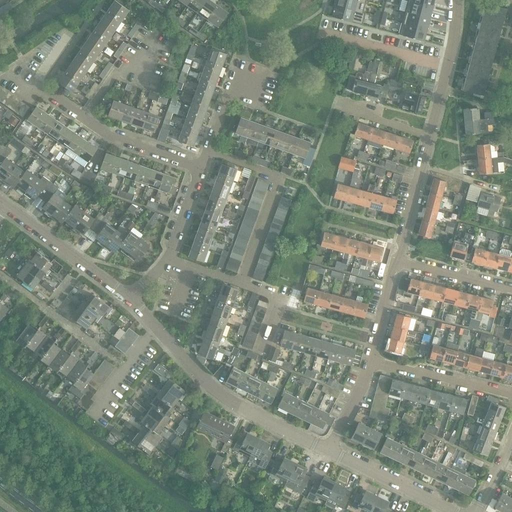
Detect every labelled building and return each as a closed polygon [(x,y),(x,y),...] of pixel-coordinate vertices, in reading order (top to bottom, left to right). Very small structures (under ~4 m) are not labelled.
[(150,0),(148,3),(155,8),(157,4),(151,0),(150,0)] [(190,0),(187,6),(197,13),(205,0),(190,0)] [(207,0),(205,0),(197,13),(207,20),(217,6),(207,0)] [(359,0),(335,0),(334,5),(363,13),(366,2),(359,0)] [(114,1),(107,11),(121,21),(129,11),(114,1)] [(407,1),(404,12),(429,19),(432,8),(407,1)] [(3,7),(5,11),(13,6),(10,2),(3,7)] [(155,8),(162,13),(165,9),(157,4),(155,8)] [(334,5),(331,17),(362,25),(365,13),(363,13),(334,5)] [(217,6),(207,20),(217,27),(227,14),(217,6)] [(462,91),(483,97),(486,83),(494,56),(497,43),(501,29),(504,16),(505,16),(506,10),(495,7),(494,12),(483,10),(479,23),(476,37),(469,64),(465,78),(462,91)] [(107,11),(100,21),(114,31),(121,21),(107,11)] [(404,12),(401,23),(426,30),(429,19),(404,12)] [(168,17),(175,22),(178,19),(171,14),(168,17)] [(175,22),(182,27),(185,24),(178,19),(175,22)] [(100,21),(93,31),(107,41),(114,31),(100,21)] [(137,22),(132,29),(136,31),(141,24),(137,22)] [(401,23),(398,35),(423,41),(426,30),(401,23)] [(188,32),(195,36),(198,33),(191,28),(188,32)] [(127,36),(131,38),(136,31),(132,29),(127,36)] [(93,31),(86,42),(100,51),(107,41),(93,31)] [(195,36),(203,41),(205,38),(198,33),(195,36)] [(86,42),(79,52),(93,62),(100,51),(86,42)] [(123,42),(118,49),(122,52),(126,45),(123,42)] [(191,45),(188,54),(193,56),(195,51),(196,52),(197,47),(191,45)] [(113,56),(117,59),(122,52),(118,49),(113,56)] [(211,49),(207,61),(222,66),(226,54),(211,49)] [(79,52),(72,62),(86,72),(93,62),(79,52)] [(188,54),(184,65),(189,67),(193,56),(188,54)] [(205,67),(203,72),(218,78),(222,66),(207,61),(203,59),(200,65),(205,67)] [(375,60),(374,64),(366,96),(380,99),(380,97),(385,99),(389,85),(383,84),(383,87),(373,84),(378,65),(379,61),(375,60)] [(72,62),(65,72),(79,82),(86,72),(72,62)] [(108,62),(104,69),(107,72),(112,65),(108,62)] [(346,88),(352,90),(352,92),(366,96),(374,64),(369,62),(366,72),(365,72),(364,75),(358,73),(355,75),(355,77),(349,76),(346,88)] [(184,65),(181,72),(179,76),(185,79),(189,67),(184,65)] [(99,76),(102,79),(107,72),(104,69),(99,76)] [(71,92),(79,82),(65,72),(57,83),(71,92)] [(203,72),(199,84),(214,89),(218,78),(203,72)] [(389,86),(401,89),(403,82),(390,79),(389,86)] [(177,82),(175,88),(181,90),(183,84),(177,82)] [(94,83),(89,90),(93,92),(98,85),(94,83)] [(199,84),(194,95),(209,100),(214,89),(199,84)] [(84,97),(88,99),(93,92),(89,90),(84,97)] [(13,97),(8,93),(1,104),(6,107),(13,97)] [(404,99),(403,105),(402,109),(409,110),(420,113),(424,98),(406,93),(404,99)] [(194,95),(190,106),(205,112),(209,100),(194,95)] [(159,96),(157,102),(166,105),(168,99),(159,96)] [(13,97),(6,107),(11,111),(18,101),(13,97)] [(167,111),(180,116),(182,111),(179,110),(181,103),(177,102),(171,100),(167,111)] [(16,114),(23,104),(18,101),(11,111),(16,114)] [(107,117),(120,121),(125,106),(113,101),(107,117)] [(23,104),(16,114),(21,118),(28,108),(23,104)] [(125,106),(120,121),(131,125),(136,110),(125,106)] [(190,106),(186,118),(201,123),(205,112),(190,106)] [(26,121),(37,128),(47,115),(36,107),(26,121)] [(463,109),(464,121),(479,120),(479,119),(478,108),(463,109)] [(8,120),(12,114),(6,110),(3,116),(8,120)] [(136,110),(131,125),(143,129),(148,114),(136,110)] [(148,114),(143,129),(154,133),(159,118),(148,114)] [(12,115),(7,122),(14,127),(18,120),(12,115)] [(47,115),(37,128),(47,135),(56,122),(47,115)] [(186,118),(182,129),(197,135),(201,123),(186,118)] [(234,134),(241,136),(239,141),(244,143),(252,123),(240,118),(234,134)] [(465,135),(480,134),(488,133),(488,126),(494,125),(493,118),(484,119),(479,119),(479,120),(464,121),(465,135)] [(56,122),(47,135),(57,142),(67,129),(56,122)] [(252,123),(244,143),(244,144),(245,142),(248,144),(250,139),(258,142),(264,127),(252,123)] [(371,128),(358,123),(357,126),(354,135),(368,140),(371,128)] [(264,127),(258,142),(269,146),(275,131),(264,127)] [(161,128),(156,141),(164,144),(169,131),(167,130),(161,128)] [(371,128),(368,140),(381,144),(385,132),(371,128)] [(67,129),(57,142),(67,149),(76,136),(67,129)] [(193,147),(197,135),(182,129),(177,141),(193,147)] [(275,131),(269,146),(281,150),(286,135),(275,131)] [(385,132),(381,144),(395,149),(399,137),(385,132)] [(25,135),(21,141),(26,144),(30,139),(25,135)] [(286,135),(281,150),(292,154),(297,139),(286,135)] [(76,136),(67,149),(77,156),(86,142),(76,136)] [(399,137),(395,149),(409,153),(413,141),(399,137)] [(12,138),(9,143),(15,147),(18,142),(12,138)] [(297,139),(292,154),(304,159),(310,143),(297,139)] [(86,142),(77,156),(87,163),(97,149),(86,142)] [(489,144),(477,145),(478,160),(504,158),(504,153),(497,153),(497,152),(490,152),(489,144)] [(26,156),(30,151),(24,147),(21,152),(26,156)] [(0,181),(2,183),(14,166),(5,159),(10,152),(5,149),(0,154),(0,181)] [(45,149),(41,155),(46,158),(50,153),(49,152),(50,150),(48,149),(47,151),(45,149)] [(100,169),(112,173),(117,158),(106,154),(100,169)] [(341,157),(337,168),(352,172),(353,170),(354,165),(355,161),(353,161),(342,158),(341,157)] [(117,158),(112,173),(124,177),(129,162),(117,158)] [(504,158),(478,160),(479,175),(499,173),(498,163),(504,163),(504,158)] [(46,169),(50,164),(44,160),(41,165),(46,169)] [(385,163),(384,167),(394,170),(395,165),(396,163),(386,160),(385,163)] [(129,162),(124,177),(135,181),(140,166),(129,162)] [(65,163),(61,169),(66,172),(70,167),(65,163)] [(222,165),(217,176),(232,182),(236,170),(233,169),(226,166),(222,165)] [(395,165),(394,170),(404,174),(405,168),(395,165)] [(14,166),(2,183),(8,187),(10,185),(13,188),(15,185),(24,173),(14,166)] [(140,166),(135,181),(146,185),(151,170),(140,166)] [(15,185),(18,187),(16,190),(23,195),(36,177),(26,170),(24,173),(15,185)] [(84,170),(79,180),(84,183),(90,172),(84,170)] [(151,170),(146,185),(158,190),(164,175),(151,170)] [(91,173),(86,184),(91,186),(97,176),(91,173)] [(391,180),(400,183),(402,177),(393,174),(391,180)] [(36,177),(23,195),(29,200),(31,197),(34,199),(36,197),(41,200),(53,185),(52,185),(56,178),(52,175),(48,181),(43,176),(40,180),(36,177)] [(164,175),(158,190),(170,194),(174,195),(177,187),(173,185),(175,179),(164,175)] [(250,175),(245,186),(251,188),(255,177),(250,175)] [(217,176),(213,188),(228,193),(232,182),(217,176)] [(433,179),(429,193),(444,197),(445,193),(443,192),(445,182),(433,179)] [(258,180),(256,185),(267,189),(269,184),(258,180)] [(74,181),(70,186),(75,189),(79,184),(74,181)] [(98,189),(105,192),(107,186),(100,184),(98,189)] [(336,184),(333,198),(344,201),(348,187),(336,184)] [(360,191),(356,204),(368,207),(372,194),(375,186),(369,184),(367,192),(360,191)] [(478,202),(481,187),(470,184),(466,198),(478,202)] [(43,214),(50,218),(62,201),(53,194),(57,189),(53,185),(41,200),(46,204),(42,208),(45,211),(43,214)] [(256,185),(254,190),(265,195),(267,189),(256,185)] [(344,201),(356,204),(360,191),(348,187),(344,201)] [(213,188),(209,199),(224,204),(228,193),(213,188)] [(254,190),(252,196),(263,200),(265,195),(254,190)] [(96,192),(92,196),(97,201),(101,196),(96,192)] [(429,193),(425,207),(438,210),(440,200),(443,200),(444,197),(429,193)] [(481,193),(477,207),(488,210),(487,214),(493,216),(494,212),(496,213),(500,199),(481,193)] [(372,194),(368,207),(380,211),(384,197),(372,194)] [(252,196),(250,202),(261,206),(263,200),(252,196)] [(384,197),(380,211),(392,214),(397,198),(391,196),(390,199),(384,197)] [(281,197),(279,202),(289,206),(291,201),(281,197)] [(209,199),(205,211),(219,216),(224,204),(209,199)] [(62,201),(50,218),(56,223),(58,220),(62,223),(64,220),(63,220),(72,209),(72,208),(62,201)] [(468,201),(466,207),(473,209),(475,203),(468,201)] [(154,202),(152,208),(156,209),(161,212),(163,206),(158,204),(154,202)] [(250,202),(248,208),(259,212),(261,206),(250,202)] [(279,202),(277,207),(287,211),(289,206),(279,202)] [(63,220),(64,220),(67,223),(65,225),(71,230),(84,213),(85,214),(88,209),(86,207),(82,211),(74,205),(72,208),(72,209),(63,220)] [(132,205),(128,211),(132,214),(136,208),(132,205)] [(277,207),(275,212),(285,216),(287,211),(277,207)] [(425,207),(422,220),(437,225),(438,221),(435,220),(437,213),(438,210),(425,207)] [(248,208),(246,213),(257,217),(259,212),(248,208)] [(84,213),(71,230),(78,235),(79,232),(83,235),(87,228),(92,232),(107,212),(106,211),(102,216),(99,213),(93,220),(85,214),(84,213)] [(205,211),(201,222),(215,227),(219,216),(205,211)] [(107,212),(92,232),(97,235),(95,238),(98,240),(96,243),(102,248),(115,230),(106,223),(108,220),(107,219),(110,214),(107,212)] [(275,212),(273,218),(283,221),(285,216),(275,212)] [(155,213),(151,218),(156,222),(160,217),(155,213)] [(246,213),(244,219),(255,223),(257,217),(246,213)] [(152,227),(156,222),(151,218),(147,223),(152,227)] [(273,218),(271,223),(281,226),(283,221),(273,218)] [(244,219),(242,224),(253,229),(255,223),(244,219)] [(430,238),(433,228),(436,229),(437,225),(422,220),(418,235),(430,238)] [(130,221),(126,227),(131,230),(132,228),(135,225),(130,221)] [(201,222),(197,234),(211,239),(215,227),(201,222)] [(271,223),(269,228),(279,232),(281,226),(271,223)] [(242,224),(239,231),(251,234),(253,229),(242,224)] [(119,246),(122,248),(120,251),(126,256),(139,239),(142,235),(132,228),(131,230),(130,232),(129,231),(125,237),(125,238),(119,246)] [(269,228),(268,233),(278,236),(279,232),(269,228)] [(115,230),(102,248),(109,252),(111,250),(115,253),(119,246),(125,238),(125,237),(115,230)] [(239,231),(238,236),(249,240),(251,234),(239,231)] [(320,246),(332,249),(336,236),(324,232),(320,246)] [(268,233),(266,238),(276,242),(278,236),(268,233)] [(472,252),(476,236),(465,233),(463,243),(454,241),(450,256),(463,260),(466,251),(472,252)] [(197,234),(192,245),(207,251),(211,239),(197,234)] [(238,236),(236,241),(246,245),(249,240),(238,236)] [(336,236),(332,249),(339,251),(337,257),(342,258),(347,239),(336,236)] [(266,238),(264,243),(274,247),(276,242),(266,238)] [(139,239),(126,256),(133,261),(135,258),(138,260),(149,246),(139,239)] [(347,239),(342,258),(341,262),(339,270),(344,272),(348,254),(355,255),(359,242),(347,239)] [(236,241),(234,246),(245,251),(246,245),(236,241)] [(363,266),(362,269),(360,268),(358,275),(362,276),(371,245),(359,242),(355,255),(363,257),(360,265),(363,266)] [(264,243),(262,248),(272,252),(274,247),(264,243)] [(203,262),(207,251),(192,245),(188,257),(203,262)] [(371,245),(362,276),(367,278),(369,271),(370,268),(372,260),(379,262),(383,248),(371,245)] [(234,246),(231,253),(242,257),(245,251),(234,246)] [(262,248),(260,254),(270,257),(272,252),(262,248)] [(471,262),(483,265),(487,252),(475,248),(471,262)] [(29,259),(46,272),(49,267),(57,274),(63,266),(53,259),(51,262),(37,252),(31,260),(30,259),(29,259)] [(487,252),(483,265),(495,269),(499,255),(487,252)] [(231,253),(229,259),(240,263),(242,257),(231,253)] [(260,254),(259,258),(269,262),(270,257),(260,254)] [(311,262),(315,263),(320,265),(322,258),(313,255),(311,262)] [(499,255),(495,269),(507,272),(511,258),(499,255)] [(19,264),(40,280),(46,272),(29,259),(29,260),(25,256),(19,264)] [(217,267),(222,269),(226,258),(221,256),(217,267)] [(259,258),(257,263),(267,267),(269,262),(259,258)] [(229,259),(227,264),(238,268),(240,263),(229,259)] [(257,263),(255,269),(265,272),(267,267),(257,263)] [(33,288),(40,280),(19,264),(19,265),(23,268),(17,276),(33,288)] [(227,264),(225,269),(236,273),(238,268),(227,264)] [(255,269),(253,273),(263,277),(265,272),(255,269)] [(253,273),(251,279),(261,282),(263,277),(253,273)] [(361,279),(360,285),(372,288),(374,282),(361,279)] [(410,279),(407,291),(403,291),(402,297),(410,298),(412,294),(419,296),(423,282),(410,279)] [(84,285),(79,281),(76,284),(82,289),(84,285)] [(423,282),(419,296),(430,299),(434,285),(423,282)] [(223,285),(218,296),(233,301),(237,290),(223,285)] [(434,285),(430,299),(442,302),(446,288),(434,285)] [(303,301),(315,305),(319,291),(307,288),(303,301)] [(446,288),(442,302),(454,305),(458,292),(446,288)] [(319,291),(315,305),(327,308),(331,295),(319,291)] [(458,292),(454,305),(466,308),(470,295),(458,292)] [(84,300),(103,315),(109,307),(93,294),(87,302),(84,300)] [(331,295),(327,308),(340,311),(343,298),(331,295)] [(470,319),(468,328),(473,329),(481,298),(470,295),(466,308),(472,310),(470,318),(470,319)] [(218,296),(214,308),(229,313),(231,307),(236,310),(238,303),(233,301),(218,296)] [(343,298),(340,311),(352,314),(355,301),(343,298)] [(481,298),(473,329),(477,330),(480,321),(481,321),(483,313),(490,315),(489,317),(495,319),(497,308),(492,307),(493,301),(481,298)] [(78,308),(93,320),(99,312),(103,315),(84,300),(78,308)] [(256,305),(266,309),(268,304),(259,300),(258,300),(256,305)] [(355,301),(352,314),(364,318),(368,305),(355,301)] [(0,302),(0,319),(8,309),(0,302)] [(403,304),(402,310),(413,313),(415,307),(403,304)] [(254,310),(264,314),(266,309),(256,305),(254,310)] [(86,328),(93,320),(78,308),(71,317),(86,328)] [(214,308),(210,319),(225,324),(229,313),(214,308)] [(264,314),(254,310),(253,316),(263,319),(264,314)] [(397,314),(394,326),(407,330),(410,318),(397,314)] [(263,319),(253,316),(251,321),(261,324),(263,319)] [(210,319),(206,331),(220,336),(225,324),(210,319)] [(251,321),(249,325),(259,329),(261,324),(251,321)] [(448,328),(449,326),(435,322),(433,328),(441,330),(442,327),(448,328)] [(16,339),(25,346),(38,329),(37,328),(36,330),(28,324),(16,339)] [(259,329),(249,325),(247,331),(257,334),(259,329)] [(394,326),(390,338),(404,342),(405,336),(414,338),(415,333),(407,330),(394,326)] [(119,328),(113,336),(119,340),(122,337),(125,332),(119,328)] [(125,332),(135,340),(139,335),(129,328),(125,332)] [(38,329),(25,346),(26,344),(34,350),(46,335),(38,329)] [(280,346),(292,349),(296,334),(284,330),(280,346)] [(206,331),(202,342),(224,351),(224,350),(216,347),(220,336),(206,331)] [(257,334),(247,331),(245,336),(255,339),(257,334)] [(122,337),(132,344),(135,340),(125,332),(122,337)] [(296,334),(292,349),(304,353),(308,337),(296,334)] [(46,335),(34,350),(42,356),(41,358),(54,341),(46,335)] [(255,339),(245,336),(243,341),(253,344),(255,339)] [(114,337),(110,343),(111,343),(115,346),(118,341),(114,337)] [(118,341),(128,349),(132,344),(122,337),(119,340),(118,341)] [(308,337),(304,353),(315,356),(320,340),(308,337)] [(429,358),(441,362),(445,348),(438,346),(440,339),(433,337),(431,345),(433,346),(429,358)] [(400,354),(404,342),(390,338),(387,350),(400,354)] [(320,340),(315,356),(327,359),(332,344),(320,340)] [(54,341),(41,358),(49,365),(61,349),(53,344),(55,341),(54,341)] [(115,346),(125,354),(128,349),(118,341),(115,346)] [(253,344),(243,341),(242,346),(251,349),(253,344)] [(212,359),(215,360),(218,352),(223,354),(224,351),(202,342),(197,354),(212,359)] [(445,348),(441,362),(453,365),(457,352),(458,346),(446,343),(445,348)] [(332,344),(327,359),(339,363),(343,347),(332,344)] [(271,347),(267,360),(275,363),(280,349),(271,347)] [(343,347),(339,363),(351,366),(356,350),(343,347)] [(469,355),(466,368),(478,372),(481,358),(483,350),(475,348),(473,356),(469,355)] [(61,349),(49,365),(57,371),(70,353),(68,355),(61,349)] [(232,366),(237,355),(231,352),(226,363),(232,366)] [(457,352),(453,365),(466,368),(469,355),(457,352)] [(70,353),(57,371),(58,371),(59,369),(67,375),(78,360),(70,353)] [(197,356),(196,358),(204,365),(206,359),(197,356)] [(481,358),(478,372),(490,375),(494,362),(481,358)] [(101,364),(111,372),(115,367),(104,359),(101,364)] [(78,360),(67,375),(75,381),(73,383),(86,366),(78,360)] [(494,362),(490,375),(502,378),(505,365),(494,362)] [(97,368),(108,376),(111,372),(101,364),(97,368)] [(165,378),(169,372),(158,364),(154,369),(165,378)] [(511,366),(505,365),(502,378),(511,380),(511,366)] [(73,383),(81,389),(82,389),(84,386),(87,382),(91,377),(93,374),(85,368),(87,366),(86,366),(73,383)] [(225,382),(237,388),(244,373),(233,367),(225,382)] [(272,372),(269,376),(267,381),(273,382),(276,373),(278,368),(274,367),(272,372)] [(94,373),(104,381),(108,376),(97,368),(94,373)] [(91,377),(101,385),(104,381),(94,373),(93,374),(91,377)] [(244,373),(237,388),(248,393),(255,378),(244,373)] [(380,376),(376,388),(383,390),(386,378),(380,376)] [(87,382),(98,390),(101,385),(91,377),(87,382)] [(255,378),(248,393),(259,398),(266,383),(255,378)] [(386,378),(383,390),(389,391),(392,379),(386,378)] [(163,387),(178,399),(184,390),(169,379),(163,387)] [(392,379),(389,391),(388,394),(401,397),(405,383),(392,379)] [(84,386),(94,394),(98,390),(87,382),(84,386)] [(266,383),(259,398),(270,404),(274,395),(277,389),(266,383)] [(405,383),(401,397),(409,399),(408,404),(412,406),(418,386),(405,383)] [(80,391),(84,394),(91,399),(94,394),(84,386),(82,389),(81,389),(80,391)] [(418,386),(412,406),(416,407),(417,402),(426,404),(430,389),(418,386)] [(157,395),(173,408),(172,406),(178,399),(163,387),(157,395)] [(325,393),(323,399),(325,400),(328,395),(336,399),(339,394),(328,388),(325,393)] [(376,388),(375,394),(387,397),(388,394),(389,391),(383,390),(376,388)] [(430,389),(426,404),(433,406),(432,410),(437,411),(438,407),(442,393),(430,389)] [(278,407),(289,413),(296,398),(285,393),(278,407)] [(442,393),(438,407),(451,411),(454,396),(442,393)] [(80,398),(90,406),(94,401),(91,399),(84,394),(80,398)] [(375,394),(373,399),(386,403),(387,397),(375,394)] [(150,403),(170,418),(170,417),(167,416),(173,408),(157,395),(150,403)] [(466,408),(473,410),(477,397),(470,395),(466,408)] [(454,396),(451,411),(463,414),(467,399),(454,396)] [(492,403),(487,415),(501,420),(506,408),(498,405),(500,400),(489,396),(487,401),(492,403)] [(77,403),(86,410),(90,406),(80,398),(77,403)] [(296,398),(289,413),(300,418),(307,404),(296,398)] [(373,399),(372,405),(384,408),(386,403),(373,399)] [(147,413),(163,426),(170,418),(150,403),(150,404),(152,406),(147,413)] [(307,404),(300,418),(311,423),(318,409),(307,404)] [(383,414),(388,415),(388,416),(390,409),(384,408),(372,405),(370,411),(383,414)] [(464,416),(471,418),(473,410),(465,408),(464,416)] [(318,409),(311,423),(322,429),(325,424),(328,416),(329,414),(318,409)] [(80,411),(75,418),(79,421),(80,419),(84,414),(80,411)] [(369,417),(381,420),(383,414),(370,411),(369,417)] [(227,438),(233,426),(204,412),(196,428),(224,442),(221,450),(226,452),(232,440),(227,438)] [(140,421),(161,437),(157,434),(163,426),(147,413),(140,421)] [(487,415),(482,427),(496,433),(501,420),(487,415)] [(328,416),(325,424),(330,426),(334,419),(328,416)] [(138,432),(155,445),(161,437),(140,421),(140,422),(144,425),(138,432)] [(373,449),(381,434),(358,423),(351,438),(373,449)] [(396,428),(403,432),(406,426),(399,423),(396,428)] [(124,435),(113,427),(110,432),(120,439),(124,435)] [(404,433),(411,436),(414,430),(407,427),(404,433)] [(482,427),(478,438),(478,439),(492,444),(496,433),(482,427)] [(149,454),(155,445),(138,432),(131,441),(149,454)] [(233,449),(240,452),(250,457),(259,439),(247,433),(244,439),(239,437),(233,449)] [(452,433),(448,442),(453,445),(456,438),(457,435),(452,433)] [(421,434),(418,439),(424,442),(427,437),(421,434)] [(487,456),(492,444),(478,439),(478,438),(468,435),(467,440),(476,444),(473,451),(487,456)] [(380,452),(391,457),(398,443),(387,437),(380,452)] [(259,439),(250,457),(249,460),(265,468),(266,465),(269,459),(272,453),(267,451),(270,445),(259,439)] [(398,443),(391,457),(403,463),(410,448),(398,443)] [(440,450),(446,454),(450,447),(443,444),(440,450)] [(172,447),(168,453),(173,457),(177,450),(172,447)] [(410,448),(403,463),(413,468),(420,453),(410,448)] [(459,459),(467,463),(471,456),(463,452),(459,459)] [(420,453),(413,468),(424,473),(431,459),(420,453)] [(472,465),(482,470),(485,463),(475,458),(472,465)] [(278,474),(288,479),(295,464),(284,459),(281,464),(276,462),(270,473),(276,477),(278,474)] [(431,459),(424,473),(435,479),(442,464),(431,459)] [(295,464),(288,479),(299,485),(298,487),(304,490),(305,488),(307,489),(310,481),(309,481),(310,479),(304,476),(307,470),(295,464)] [(442,464),(435,479),(446,484),(453,469),(442,464)] [(453,469),(446,484),(457,489),(464,475),(453,469)] [(217,474),(214,480),(220,483),(223,477),(217,474)] [(464,475),(457,489),(469,495),(476,480),(464,475)] [(310,493),(316,496),(326,501),(335,484),(324,479),(321,484),(315,481),(310,493)] [(335,484),(326,501),(328,499),(339,504),(337,507),(343,509),(349,498),(343,495),(346,489),(335,484)] [(358,507),(367,511),(369,511),(377,497),(365,491),(362,498),(357,495),(351,507),(357,510),(358,507)] [(495,508),(503,511),(507,511),(511,502),(511,498),(503,493),(495,508)] [(377,497),(369,511),(389,511),(390,511),(385,508),(388,502),(377,497)]
